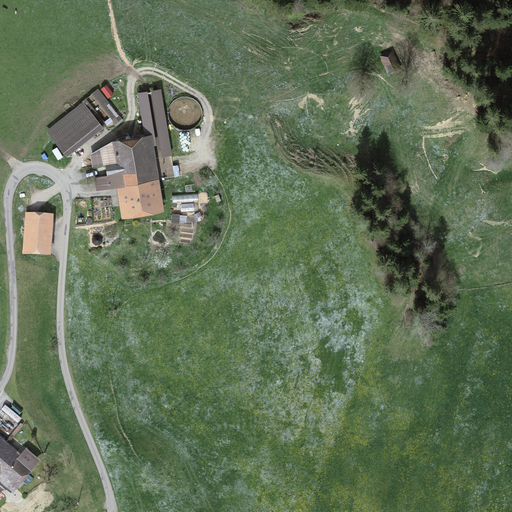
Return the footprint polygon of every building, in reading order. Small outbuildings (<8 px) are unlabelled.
[(391,52),(382,56),(390,71),(398,67),(391,52)] [(134,115),(110,84),(97,94),(122,125),(134,115)] [(87,101),(48,130),(69,159),(109,130),(87,101)] [(151,135),(115,141),(104,149),(110,187),(123,185),(127,212),(162,207),(151,135)] [(178,160),(164,164),(166,173),(180,169),(178,160)] [(53,216),(29,214),(26,252),(50,254),(53,216)] [(0,443),(0,475),(13,486),(29,468),(0,443)]
